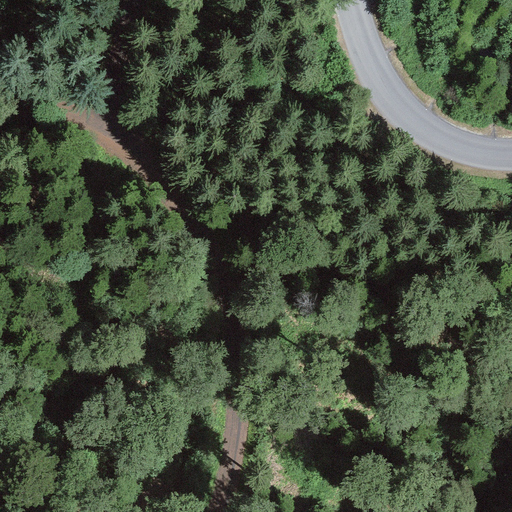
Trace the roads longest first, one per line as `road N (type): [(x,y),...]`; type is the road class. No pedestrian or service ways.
road 1 (unclassified): [(220,511),(241,429),(220,274),(123,142)]
road 2 (tertiary): [(511,157),(467,151),(408,116),(382,89),(353,0)]
road 3 (unclassified): [(123,142),(122,52),(135,0)]
road 4 (unclassified): [(123,142),(86,117),(0,86)]
